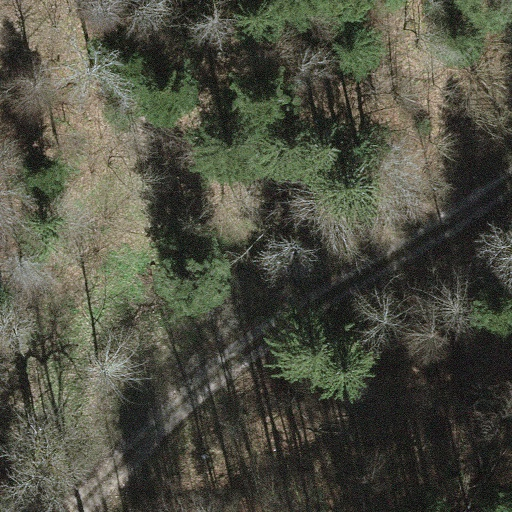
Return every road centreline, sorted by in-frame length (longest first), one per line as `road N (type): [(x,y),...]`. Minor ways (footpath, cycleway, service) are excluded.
road 1 (track): [(71,511),(111,482),(206,380),(342,277),(511,170)]
road 2 (track): [(111,482),(511,346)]
